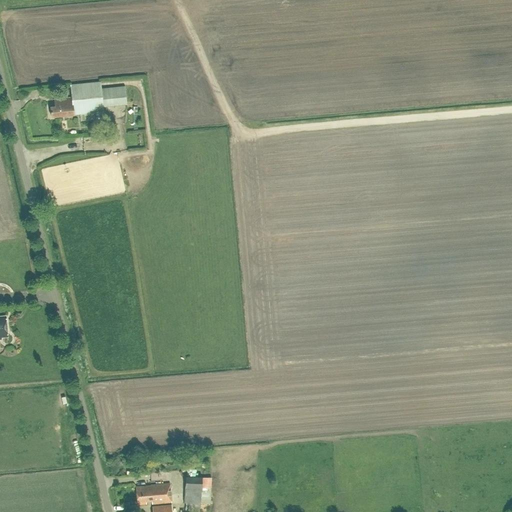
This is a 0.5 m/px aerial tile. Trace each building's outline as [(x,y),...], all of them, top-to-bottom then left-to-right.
[(101,82),(69,85),(70,98),(57,99),(57,106),(50,107),(51,117),(103,112),(103,107),(126,104),(124,86),(101,88),(101,82)] [(202,476),(203,487),(213,486),(212,475),(202,476)] [(200,503),(202,477),(185,476),(184,502),(200,503)] [(152,504),(171,502),(169,483),(136,487),(137,505),(146,504),(146,501),(152,501),(152,504)] [(214,488),(202,487),(202,502),(213,503),(214,488)]
